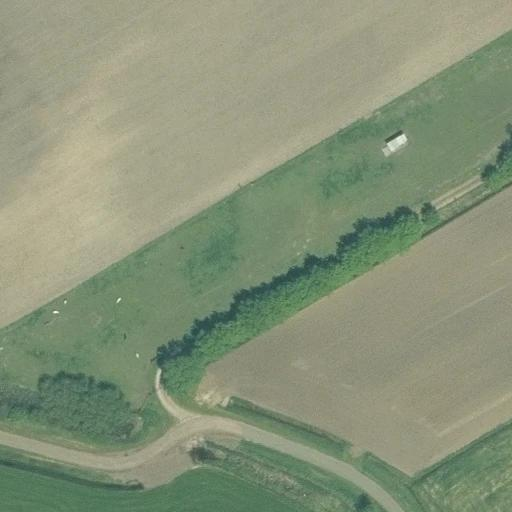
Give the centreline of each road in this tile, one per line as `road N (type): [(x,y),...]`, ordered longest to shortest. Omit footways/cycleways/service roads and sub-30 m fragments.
road 1 (track): [(182,434),(161,389),(174,357),(511,161)]
road 2 (unclassified): [(393,511),(345,472),(236,428),(205,424),(119,466),(0,437)]
